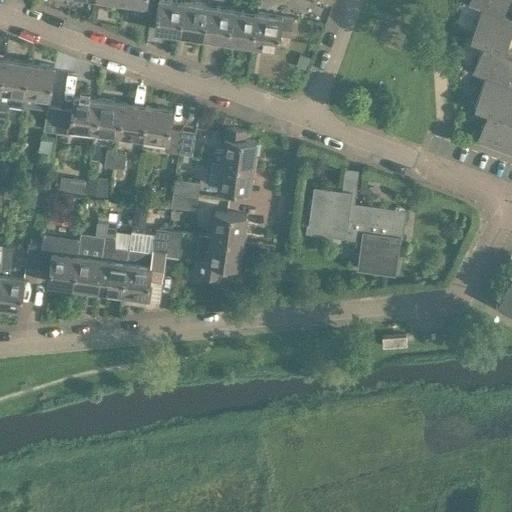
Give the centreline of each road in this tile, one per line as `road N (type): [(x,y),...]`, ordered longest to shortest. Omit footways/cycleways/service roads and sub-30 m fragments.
road 1 (residential): [(462,298),(0,352)]
road 2 (residential): [(310,122),(224,91),(193,89),(0,16)]
road 3 (residential): [(462,298),(511,199),(310,122)]
road 4 (residential): [(310,122),(358,0)]
